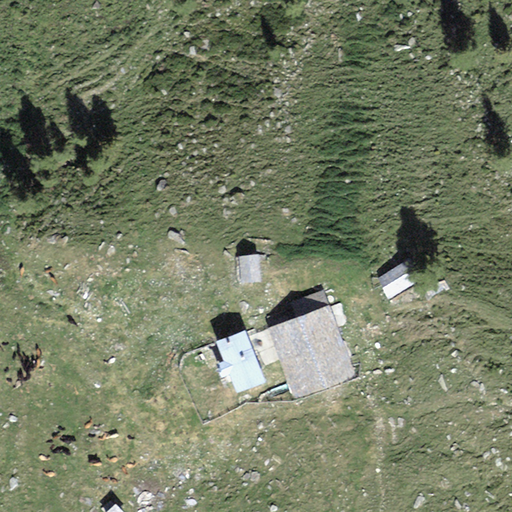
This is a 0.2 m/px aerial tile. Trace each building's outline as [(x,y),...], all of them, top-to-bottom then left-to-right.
[(259,253),(239,255),(243,284),(262,282),(259,253)] [(415,283),(404,262),(377,279),(387,301),(415,283)] [(327,306),(267,327),(294,399),(354,377),(327,306)] [(245,331),(215,342),(223,362),(218,364),(223,378),(229,376),(236,394),(265,383),(245,331)] [(123,511),(112,501),(100,511),(123,511)]
